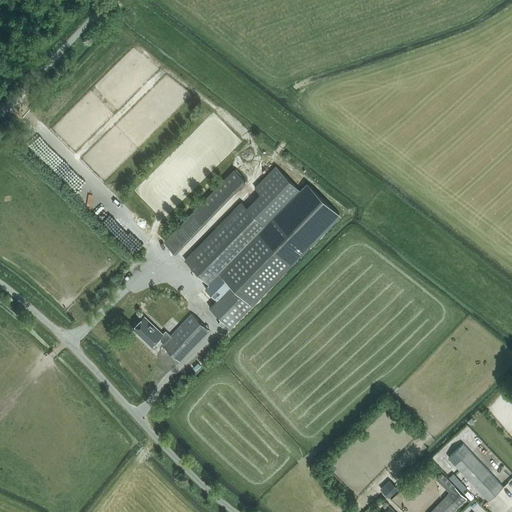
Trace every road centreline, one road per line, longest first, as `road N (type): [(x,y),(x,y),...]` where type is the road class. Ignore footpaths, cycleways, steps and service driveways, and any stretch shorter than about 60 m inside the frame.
road 1 (unclassified): [(233,511),(0,284)]
road 2 (track): [(170,265),(36,126)]
road 3 (unclassified): [(0,116),(109,0)]
road 4 (track): [(159,75),(72,161)]
